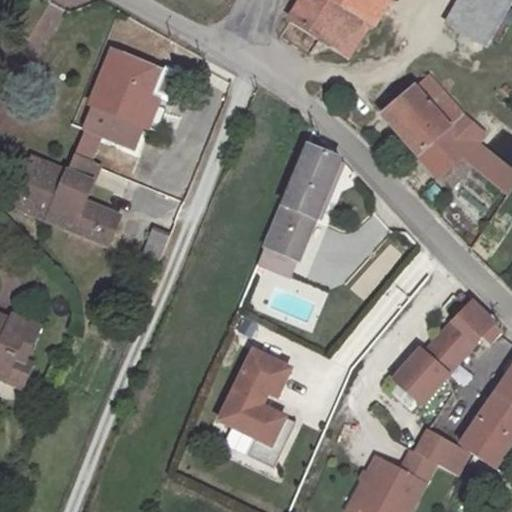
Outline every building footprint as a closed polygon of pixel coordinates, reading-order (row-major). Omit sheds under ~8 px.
[(300,0),(290,19),(348,56),(368,22),(374,26),(388,0),(300,0)] [(508,0),(468,0),(451,31),(482,48),(508,0)] [(314,46),(316,41),(287,23),(278,38),(307,56),(314,46)] [(89,112),(82,129),(131,149),(161,76),(109,54),(85,110),(89,112)] [(506,194),(511,184),(511,173),(506,169),(476,145),(473,142),(479,133),(463,119),(426,76),(380,117),(438,180),(442,176),(462,158),(473,166),(506,194)] [(131,149),(82,129),(71,156),(119,177),(131,149)] [(337,161),(306,148),(263,249),(295,261),(337,161)] [(119,177),(71,156),(64,172),(56,191),(105,211),(119,177)] [(453,187),(473,166),(462,158),(442,176),(453,187)] [(56,191),(64,172),(32,160),(12,207),(44,220),(56,191)] [(398,164),(392,170),(403,182),(411,176),(404,166),(402,169),(398,164)] [(56,191),(44,220),(104,245),(117,216),(105,211),(56,191)] [(154,265),(167,235),(151,229),(138,258),(154,265)] [(295,261),(263,249),(256,265),(288,278),(295,261)] [(500,332),(470,303),(451,324),(422,354),(419,351),(393,382),(420,404),(482,337),(489,344),(500,332)] [(0,323),(0,380),(3,382),(14,357),(23,361),(37,328),(11,316),(7,327),(0,323)] [(272,470),(294,424),(287,420),(280,423),(271,419),(269,412),(259,407),(266,393),(275,397),(288,369),(251,352),(218,421),(255,439),(246,457),(272,470)] [(506,376),(511,367),(511,364),(508,361),(500,371),(506,376)] [(511,367),(506,376),(491,397),(511,416),(511,367)] [(469,454),(472,456),(493,469),(511,439),(511,416),(491,397),(456,447),(469,454)] [(287,420),(269,412),(271,419),(280,423),(287,420)] [(425,433),(412,453),(434,465),(456,477),(469,454),(456,447),(425,433)] [(412,453),(409,451),(398,471),(374,458),(350,505),(363,511),(408,511),(434,465),(412,453)]
